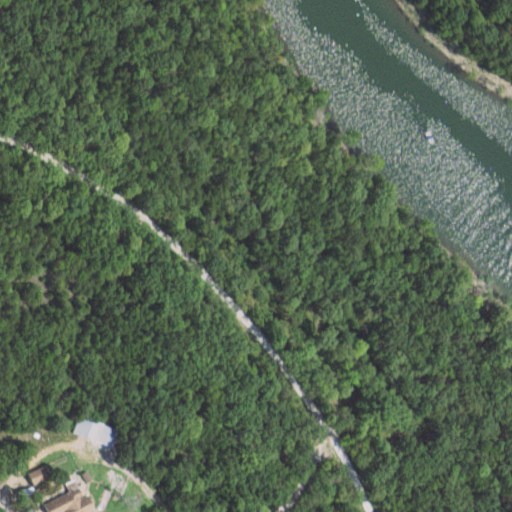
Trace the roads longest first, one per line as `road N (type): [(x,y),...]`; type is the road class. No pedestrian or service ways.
road 1 (residential): [(0,135),(114,201),(173,250),(282,373),(367,511)]
road 2 (residential): [(175,511),(2,494),(5,463),(61,436),(117,450),(175,511)]
